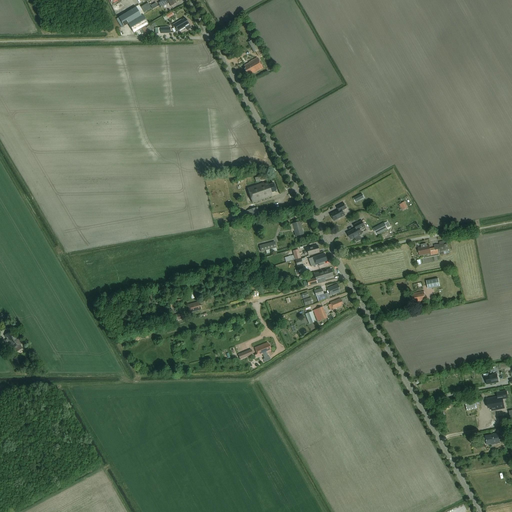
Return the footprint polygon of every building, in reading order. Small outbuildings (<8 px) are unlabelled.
[(152,8),(148,3),(140,8),(143,13),(152,8)] [(116,20),(121,28),(128,24),(141,17),(136,8),(116,20)] [(141,17),(128,24),(133,33),(148,25),(143,16),(141,17)] [(189,25),(185,18),(172,25),(176,32),(189,25)] [(254,53),(260,50),(254,39),(248,43),(254,53)] [(249,76),(263,68),(257,58),(249,63),(244,66),(245,69),(244,70),(246,74),(247,73),(249,76)] [(271,193),(276,191),(274,184),(268,186),(268,183),(264,185),(263,183),(247,189),(252,203),(272,197),(271,193)] [(362,195),(353,199),(355,203),(364,198),(362,195)] [(402,210),(408,207),(404,202),(399,205),(402,210)] [(338,211),(330,215),(334,222),(345,216),(342,211),(347,209),(344,204),(337,208),(338,211)] [(253,219),(260,217),(257,208),(247,211),(250,220),(253,219)] [(233,222),(240,220),(248,217),(246,212),(238,215),(231,217),(233,222)] [(361,240),(359,236),(362,234),(360,229),(362,228),(365,227),(362,221),(354,225),(355,228),(356,229),(347,233),(348,236),(348,237),(349,239),(350,239),(351,240),(354,238),(357,242),(361,240)] [(293,229),(292,230),(292,232),(294,231),(295,237),(303,235),(299,222),(292,224),(293,229)] [(388,222),(385,224),(384,223),(373,229),(377,236),(388,230),(387,229),(390,227),(388,222)] [(444,242),(444,241),(439,242),(439,245),(437,245),(439,253),(440,253),(441,255),(449,253),(447,244),(446,245),(445,242),(444,242)] [(275,242),(259,246),(261,252),(276,248),(275,242)] [(431,255),(439,253),(437,245),(434,246),(434,248),(430,249),(429,245),(426,246),(425,244),(421,245),(421,247),(419,247),(420,249),(418,250),(420,256),(430,254),(431,255)] [(307,252),(304,252),(304,255),(308,255),(308,256),(319,253),(317,246),(306,249),(307,252)] [(324,254),(309,260),(311,267),(316,265),(319,264),(319,266),(323,264),(323,263),(326,261),(324,254)] [(325,279),(333,277),(331,269),(314,274),(315,278),(307,281),(308,286),(317,284),(320,283),(318,279),(324,277),(325,279)] [(438,279),(426,281),(428,289),(439,287),(438,279)] [(338,291),(340,290),(337,285),(327,289),(330,296),(339,292),(338,291)] [(316,297),(323,295),(322,289),(314,291),(316,297)] [(417,303),(426,302),(424,292),(411,295),(411,297),(410,297),(411,302),(412,302),(413,305),(417,304),(417,303)] [(288,303),(308,297),(307,293),(287,299),(288,303)] [(311,298),(303,300),(305,307),(313,305),(311,298)] [(341,305),(342,304),(340,299),(330,303),(330,305),(328,306),(330,310),(332,309),(333,310),(342,306),(341,305)] [(190,313),(201,310),(201,308),(200,304),(199,302),(188,305),(190,313)] [(317,322),(327,318),(322,307),(313,311),(317,322)] [(316,322),(312,312),(305,314),(309,325),(316,322)] [(5,330),(12,326),(9,321),(2,325),(5,330)] [(7,336),(5,337),(13,349),(15,348),(17,352),(22,349),(20,345),(21,344),(18,339),(17,340),(12,333),(10,334),(10,332),(6,335),(7,336)] [(269,350),(271,349),(269,345),(268,345),(267,343),(255,349),(257,354),(254,355),(255,358),(263,355),(264,359),(263,359),(264,363),(270,360),(269,357),(268,357),(266,353),(270,351),(269,350)] [(241,359),(253,355),(251,350),(239,355),(241,359)] [(489,376),(488,371),(483,372),(483,377),(485,376),(487,385),(498,383),(497,374),(489,376)] [(496,398),(486,400),(488,407),(491,406),(492,410),(504,407),(502,397),(506,396),(504,390),(495,393),(496,398)] [(478,408),(477,402),(467,404),(468,410),(478,408)] [(493,445),(500,444),(498,434),(485,437),(487,445),(493,444),(493,445)]
